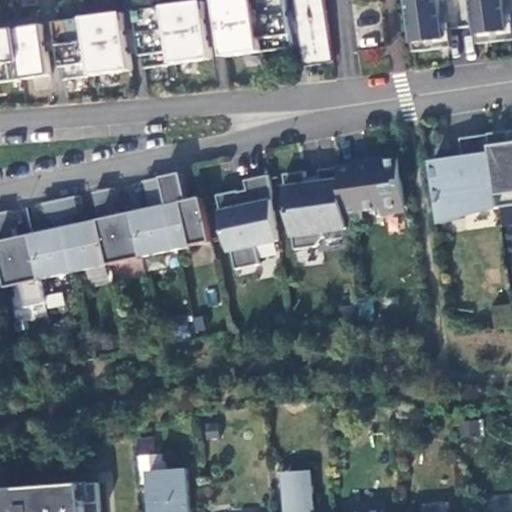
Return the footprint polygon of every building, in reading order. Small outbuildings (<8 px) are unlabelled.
[(227,0),(220,1),(228,58),(296,49),(289,0),(227,0)] [(327,0),(297,0),(307,68),(336,64),(327,0)] [(511,0),(411,0),(418,47),(448,42),(448,32),(480,28),(480,37),(511,32),(511,27),(511,23),(511,22),(511,0)] [(139,12),(147,70),(216,60),(208,3),(139,12)] [(59,24),(67,81),(135,71),(127,14),(59,24)] [(0,84),(54,76),(47,25),(0,32),(0,84)] [(511,138),(511,132),(491,135),(491,136),(502,209),(511,207),(511,138)] [(435,164),(444,225),(468,219),(467,214),(502,209),(491,136),(464,140),(469,177),(457,179),(455,161),(435,164)] [(408,208),(401,160),(387,162),(387,159),(357,163),(358,166),(342,169),(349,221),(366,219),(365,212),(383,210),(384,211),(389,216),(404,214),(408,208)] [(342,169),(322,171),(324,183),(310,185),(308,173),(287,176),(298,251),(319,248),(326,238),(326,233),(350,230),(349,221),(342,169)] [(147,258),(215,243),(205,198),(186,202),(180,174),(148,181),(154,209),(137,213),(119,217),(113,189),(96,193),(103,220),(84,225),(78,197),(47,204),(53,231),(35,236),(16,240),(10,212),(0,214),(0,242),(10,289),(45,282),(45,281),(113,266),(113,267),(147,259),(147,258)] [(281,242),(272,177),(248,182),(251,197),(243,198),(241,192),(220,197),(233,253),(235,252),(239,271),(263,266),(259,247),(281,242)] [(192,511),(189,470),(170,472),(170,484),(156,485),(157,509),(160,511),(192,511)] [(170,484),(170,472),(155,473),(156,485),(170,484)] [(285,474),(286,489),(315,487),(314,472),(285,474)] [(102,511),(100,484),(54,488),(54,490),(25,493),(25,490),(7,488),(7,491),(0,491),(0,511),(102,511)] [(314,511),(317,511),(315,487),(286,489),(287,511),(314,511)]
